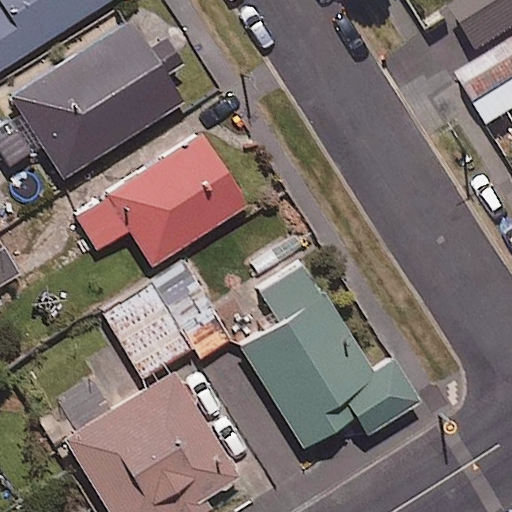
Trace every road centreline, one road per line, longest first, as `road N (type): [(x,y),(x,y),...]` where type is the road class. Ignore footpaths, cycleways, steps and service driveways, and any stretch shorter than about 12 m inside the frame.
road 1 (residential): [(286,0),(511,358)]
road 2 (tertiary): [(391,511),(511,435)]
